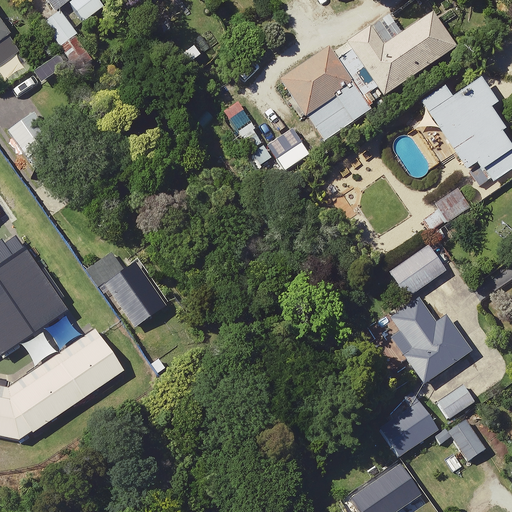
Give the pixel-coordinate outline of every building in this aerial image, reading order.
[(41,0),(51,14),(69,2),(67,0),(41,0)] [(73,0),(69,3),(83,22),(101,10),(94,0),(73,0)] [(369,27),(346,43),(383,96),(454,47),(429,12),(381,45),(369,27)] [(75,36),(59,13),(43,23),(59,47),(73,38),(75,36)] [(0,42),(0,65),(19,53),(8,37),(0,42)] [(59,47),(75,69),(88,60),(73,38),(59,47)] [(352,85),(326,48),(276,82),(302,119),(306,116),(352,85)] [(0,87),(1,89),(30,69),(19,52),(19,53),(0,65),(0,87)] [(64,68),(56,57),(32,73),(39,84),(64,68)] [(443,88),(417,105),(464,173),(474,166),(479,174),(484,171),(510,153),(511,151),(511,148),(501,132),(503,131),(488,109),(495,105),(477,79),(450,98),(443,88)] [(306,116),(324,142),(370,111),(352,85),(306,116)] [(73,108),(60,92),(46,103),(59,119),(73,108)] [(252,125),(237,106),(224,117),(239,136),(252,125)] [(51,143),(32,114),(7,130),(27,159),(51,143)] [(484,171),(491,182),(511,168),(511,156),(510,153),(484,171)] [(468,209),(456,191),(434,206),(446,224),(468,209)] [(0,358),(66,314),(14,237),(0,246),(0,358)] [(386,274),(403,300),(445,272),(427,246),(386,274)] [(164,309),(133,264),(103,285),(134,329),(164,309)] [(389,338),(421,385),(469,353),(444,316),(433,323),(417,299),(386,319),(396,334),(389,338)] [(121,373),(98,339),(8,400),(0,398),(0,438),(19,442),(121,373)] [(473,403),(461,387),(437,404),(448,420),(473,403)] [(436,432),(417,404),(379,430),(398,458),(436,432)] [(483,451),(463,421),(446,432),(467,462),(483,451)] [(397,511),(420,497),(399,466),(350,499),(358,511),(397,511)]
